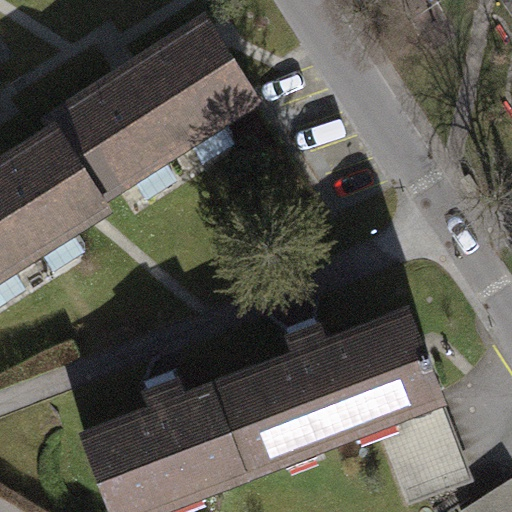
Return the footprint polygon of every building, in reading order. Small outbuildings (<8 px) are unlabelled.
[(131,71),(53,120),(58,128),(108,210),(263,113),(207,24),(131,71)] [(108,210),(58,128),(0,164),(0,289),(105,226),(115,220),(108,210)] [(296,339),(213,371),(252,472),(376,424),(451,396),(412,295),(327,328),(322,316),(291,328),(296,339)] [(144,511),(252,472),(213,371),(184,384),(178,368),(142,382),(148,397),(82,423),(117,511),(144,511)] [(475,482),(451,396),(376,424),(404,509),(475,482)] [(511,511),(511,481),(463,511),(511,511)]
